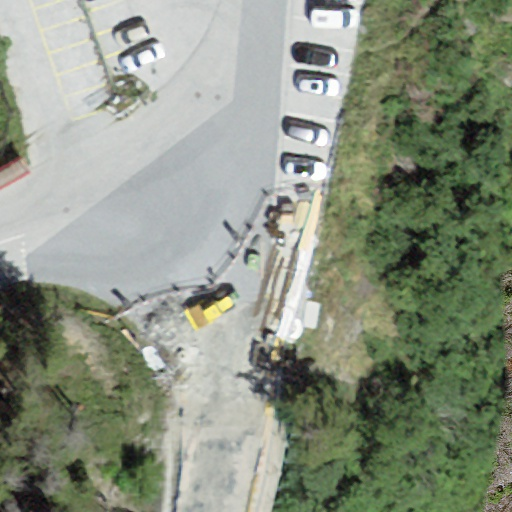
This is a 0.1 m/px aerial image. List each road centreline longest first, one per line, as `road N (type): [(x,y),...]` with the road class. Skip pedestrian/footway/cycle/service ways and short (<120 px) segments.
road 1 (tertiary): [(292,171),(288,342),(248,511)]
road 2 (residential): [(292,171),(66,210),(0,237)]
road 3 (residential): [(296,0),(292,171)]
